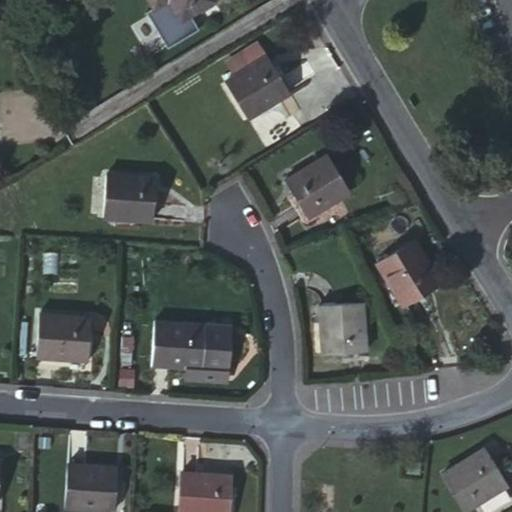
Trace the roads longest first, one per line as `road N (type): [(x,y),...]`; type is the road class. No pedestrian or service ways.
road 1 (residential): [(270,419),(0,400)]
road 2 (residential): [(323,0),(460,220)]
road 3 (residential): [(511,379),(472,404),(376,425),(270,419)]
road 4 (residential): [(270,419),(273,298),(236,212)]
